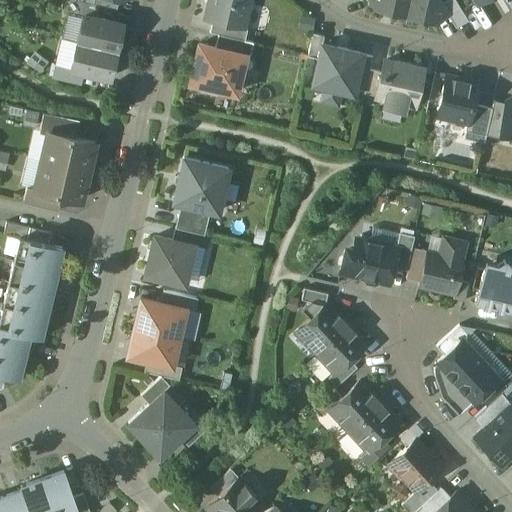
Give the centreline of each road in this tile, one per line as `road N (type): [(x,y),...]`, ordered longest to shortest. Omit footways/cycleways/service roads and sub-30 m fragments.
road 1 (residential): [(108,235),(163,0)]
road 2 (residential): [(511,503),(427,411),(402,336),(407,305)]
road 3 (residential): [(307,0),(334,21),(490,58),(511,44)]
road 4 (residential): [(56,410),(75,377),(108,235)]
road 5 (residential): [(158,511),(56,410)]
